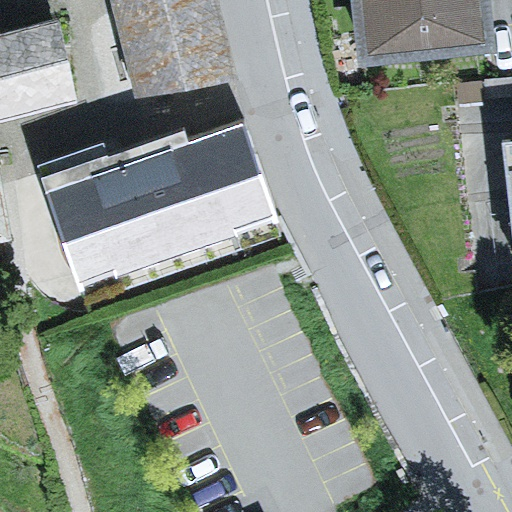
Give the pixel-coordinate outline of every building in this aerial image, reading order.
[(229,73),(213,0),(87,0),(115,97),(229,73)] [(472,0),(345,0),(351,57),(477,46),(472,0)] [(0,117),(65,102),(46,21),(0,31),(0,117)] [(233,131),(27,193),(52,278),(259,216),(233,131)] [(511,141),(498,142),(505,269),(511,268),(511,141)]
